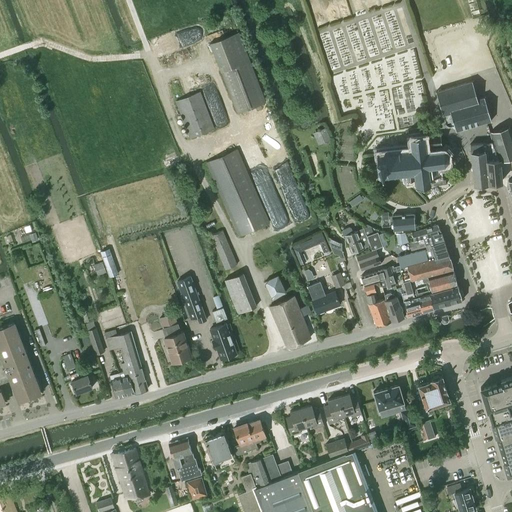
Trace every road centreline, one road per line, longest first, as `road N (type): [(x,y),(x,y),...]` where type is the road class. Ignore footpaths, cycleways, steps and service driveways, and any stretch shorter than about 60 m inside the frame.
road 1 (unclassified): [(0,434),(471,303)]
road 2 (tertiary): [(0,475),(449,349)]
road 3 (track): [(235,239),(187,154),(127,0)]
road 4 (residential): [(511,240),(498,191),(466,189),(439,207),(471,303)]
road 5 (residential): [(497,511),(449,349)]
road 6 (track): [(148,53),(91,59),(42,42),(0,56)]
